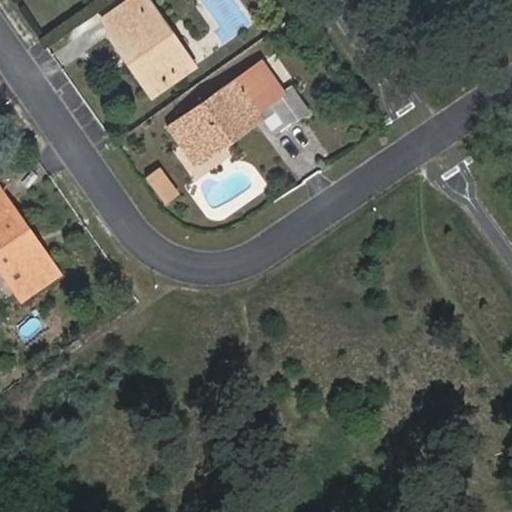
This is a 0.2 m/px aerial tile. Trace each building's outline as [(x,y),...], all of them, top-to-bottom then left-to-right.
[(104,37),(108,35),(127,62),(132,59),(156,93),(175,79),(172,75),(192,62),(165,23),(159,27),(146,8),(150,6),(154,10),(155,9),(168,0),(127,0),(95,24),(104,37)] [(159,27),(165,23),(155,9),(154,10),(150,6),(146,8),(159,27)] [(132,59),(127,62),(151,96),(156,93),(132,59)] [(172,75),(175,79),(195,66),(192,62),(172,75)] [(258,108),(281,93),(261,65),(172,126),(185,145),(192,140),(202,155),(262,114),(258,108)] [(293,86),(281,93),(258,108),(262,114),(275,134),(310,111),(293,86)] [(195,160),(202,155),(192,140),(185,145),(195,160)] [(176,193),(159,168),(146,178),(164,202),(176,193)] [(21,235),(29,230),(0,189),(0,268),(21,299),(59,273),(47,257),(40,261),(21,235)] [(47,257),(29,230),(21,235),(40,261),(47,257)]
